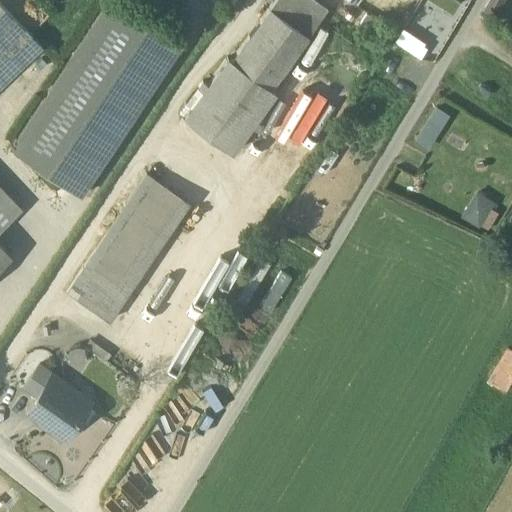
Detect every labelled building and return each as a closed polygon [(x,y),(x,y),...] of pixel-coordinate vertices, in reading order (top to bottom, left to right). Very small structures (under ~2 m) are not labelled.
[(112,0),(108,0),(10,149),(80,195),(180,45),(112,0)] [(313,0),(274,0),(269,8),(308,36),(327,10),(313,0)] [(491,0),(484,13),(494,19),(505,0),(491,0)] [(0,3),(0,33),(15,19),(0,3)] [(308,36),(269,8),(231,60),(270,88),(308,36)] [(15,19),(0,33),(0,85),(41,46),(29,33),(15,19)] [(426,53),(409,42),(404,49),(421,60),(426,53)] [(231,60),(227,57),(207,84),(202,81),(198,87),(202,91),(183,118),(230,152),(250,125),(255,129),(259,122),(254,119),(274,91),(270,88),(231,60)] [(434,105),(417,141),(432,147),(448,112),(434,105)] [(146,173),(66,292),(109,321),(188,202),(146,173)] [(0,230),(22,210),(0,187),(0,230)] [(484,208),(473,201),(463,217),(479,226),(493,204),(489,201),(484,208)] [(0,264),(10,255),(0,244),(0,264)] [(511,388),(511,348),(491,383),(508,394),(511,388)] [(39,362),(23,385),(35,393),(47,377),(49,378),(53,371),(39,362)] [(49,378),(47,377),(35,393),(26,406),(49,423),(52,430),(59,435),(66,434),(87,405),(49,378)]
